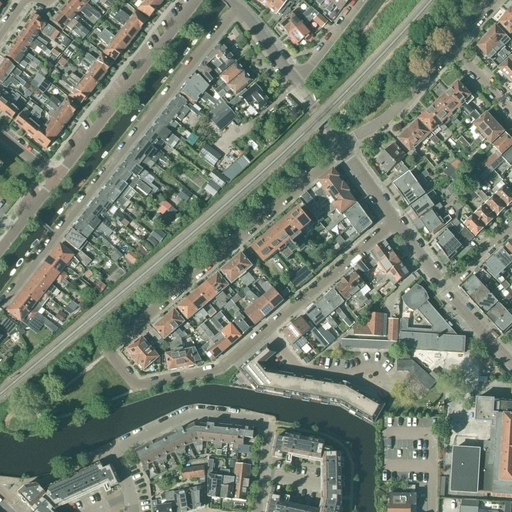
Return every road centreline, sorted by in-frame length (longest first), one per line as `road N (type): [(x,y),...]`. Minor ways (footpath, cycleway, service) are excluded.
road 1 (residential): [(0,299),(238,8)]
road 2 (residential): [(256,511),(269,426),(192,414),(113,451),(132,511)]
road 3 (unclassified): [(111,352),(342,148)]
road 4 (residential): [(144,387),(220,372),(392,219)]
road 5 (unclassified): [(54,179),(195,0)]
road 6 (unclassified): [(342,148),(392,113),(454,51)]
